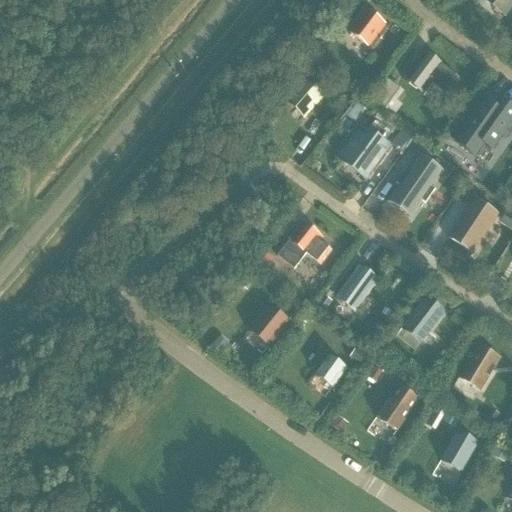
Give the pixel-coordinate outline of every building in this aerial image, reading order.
[(511,0),(482,0),(481,1),(505,19),(511,8),(511,0)] [(366,10),(349,32),(368,46),(385,24),(377,18),(378,16),(375,14),(374,16),(366,10)] [(423,94),(428,88),(431,84),(447,96),(459,80),(424,54),(404,80),(423,94)] [(304,81),(287,100),(305,116),(322,97),(304,81)] [(402,106),(381,90),(372,102),(387,114),(389,112),(394,117),(402,106)] [(470,124),(456,144),(473,156),(481,144),(491,150),(501,135),(505,137),(507,133),(504,131),(511,119),(511,107),(500,99),(494,107),(482,99),(467,121),(470,124)] [(355,102),(346,113),(356,120),(364,109),(355,102)] [(376,122),(369,132),(361,126),(338,159),(366,180),(390,147),(382,142),(389,132),(376,122)] [(401,132),(393,144),(403,151),(411,139),(401,132)] [(412,140),(407,149),(415,154),(421,146),(412,140)] [(411,219),(422,203),(425,205),(435,190),(433,189),(444,173),(418,155),(407,171),(405,169),(395,184),(397,185),(386,202),(411,219)] [(472,200),(445,240),(471,257),(498,217),(472,200)] [(506,211),(498,223),(504,227),(511,215),(506,211)] [(289,241),(276,257),(293,271),(306,255),(321,267),(333,252),(319,241),(323,237),(302,221),(296,229),(297,229),(288,240),(289,241)] [(264,251),(256,261),(266,269),(274,259),(264,251)] [(363,301),(364,301),(379,281),(359,266),(344,286),(343,285),(335,295),(355,311),(363,301)] [(247,276),(239,286),(246,292),(254,281),(247,276)] [(323,296),(315,306),(323,312),(331,302),(323,296)] [(403,326),(423,341),(445,312),(425,297),(403,326)] [(287,324),(268,308),(248,332),(267,348),(287,324)] [(219,337),(211,347),(220,353),(228,344),(219,337)] [(477,348),(457,381),(479,393),(498,361),(477,348)] [(354,351),(350,357),(361,364),(365,357),(354,351)] [(327,355),(312,374),(333,389),(347,370),(327,355)] [(373,368),(367,379),(374,383),(380,373),(373,368)] [(398,384),(376,418),(397,432),(419,398),(398,384)] [(511,411),(510,410),(500,428),(509,433),(511,427),(511,411)] [(445,415),(441,422),(452,428),(457,422),(445,415)] [(336,420),(331,427),(340,433),(345,426),(336,420)] [(451,439),(438,460),(459,473),(472,452),(475,447),(477,444),(456,431),(451,439)] [(497,445),(491,456),(503,462),(509,451),(497,445)]
